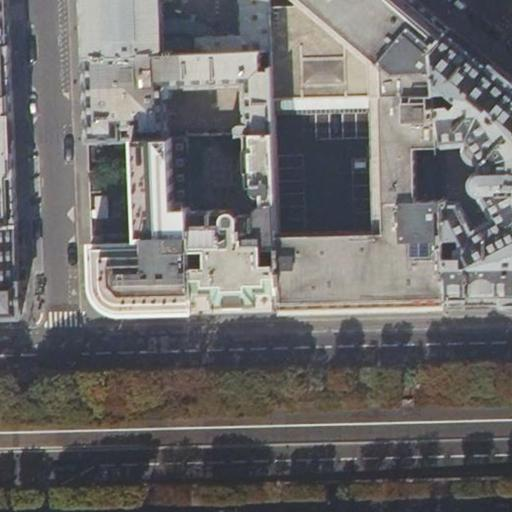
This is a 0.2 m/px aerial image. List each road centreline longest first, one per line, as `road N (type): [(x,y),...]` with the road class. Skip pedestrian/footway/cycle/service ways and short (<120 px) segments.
road 1 (primary): [(0,449),(511,436)]
road 2 (residential): [(511,345),(63,355)]
road 3 (residential): [(63,355),(47,0)]
